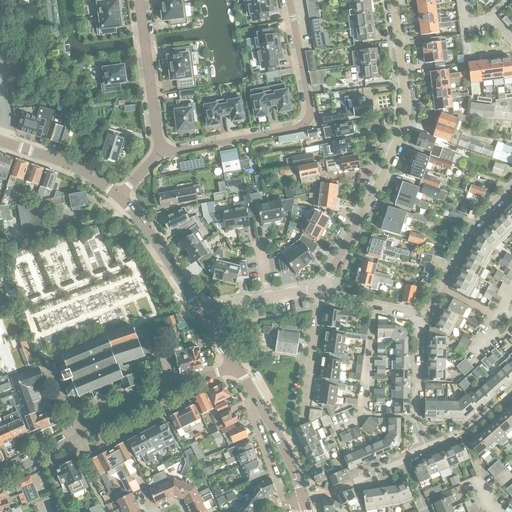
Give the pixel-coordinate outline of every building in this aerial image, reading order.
[(93,0),(95,16),(120,13),(119,6),(118,6),(117,0),(111,1),(111,0),(93,0)] [(161,4),(161,9),(184,6),(183,0),(158,0),(159,4),(161,4)] [(272,6),(270,0),(264,0),(245,4),(248,16),(252,15),(253,21),(266,18),(265,12),(271,11),(270,6),(272,6)] [(347,15),(348,16),(372,13),(370,0),(353,2),(354,10),(349,10),(349,15),(347,15)] [(444,3),(417,7),(419,16),(436,14),(436,9),(439,8),(439,7),(444,6),(444,3)] [(186,23),(184,6),(161,9),(162,13),(161,14),(161,19),(163,19),(163,20),(169,20),(169,26),(186,23)] [(308,14),(309,21),(320,19),(319,12),(308,14)] [(121,26),(120,20),(121,20),(120,13),(95,16),(98,35),(116,33),(115,27),(121,26)] [(348,16),(348,21),(349,29),(373,26),(372,13),(348,16)] [(437,19),(436,14),(419,16),(420,26),(446,23),(446,22),(450,21),(450,17),(445,18),(437,19)] [(450,21),(446,22),(446,23),(420,26),(421,35),(438,33),(439,33),(438,27),(451,26),(451,21),(450,21)] [(310,27),(311,34),(323,32),(321,26),(310,27)] [(350,37),(352,37),(353,42),(375,39),(373,26),(349,29),(350,37)] [(252,39),(255,51),(280,46),(278,39),(277,39),(276,34),(270,36),(269,30),(255,32),(256,38),(252,39)] [(325,44),(323,32),(311,34),(314,46),(325,44)] [(440,42),(422,44),(423,54),(450,51),(449,46),(441,47),(440,42)] [(281,53),(280,46),(255,51),(257,63),(261,62),(262,68),(276,65),(275,59),(281,58),(280,54),(281,53)] [(167,63),(169,63),(169,68),(192,65),(190,47),(173,49),(173,55),(168,56),(168,58),(166,58),(167,63)] [(354,52),(355,66),(378,63),(376,49),(354,52)] [(313,51),(305,52),(308,72),(325,70),(325,69),(316,70),(313,51)] [(450,51),(423,54),(425,64),(433,62),(434,67),(443,66),(442,61),(447,61),(446,54),(450,54),(450,51)] [(511,77),(511,64),(511,58),(500,59),(503,79),(511,77)] [(492,80),(503,79),(500,59),(490,60),(492,80)] [(490,60),(479,62),(482,82),(492,80),(490,60)] [(482,82),(479,62),(468,63),(471,83),(482,82)] [(379,78),(378,63),(355,66),(355,67),(356,67),(357,73),(356,73),(357,80),(364,80),(379,78)] [(194,79),(192,65),(169,68),(170,73),(169,73),(169,79),(171,78),(171,80),(177,79),(178,89),(195,86),(194,79)] [(119,83),(125,82),(123,66),(99,69),(103,93),(120,90),(119,83)] [(431,82),(460,78),(459,73),(449,74),(448,69),(444,70),(443,66),(434,67),(435,71),(430,72),(431,82)] [(326,84),(325,70),(308,72),(311,86),(326,84)] [(431,82),(432,91),(450,89),(450,84),(458,83),(460,82),(460,78),(431,82)] [(277,105),(279,112),(281,112),(282,113),(288,112),(288,110),(291,110),(288,97),(289,97),(288,91),(287,92),(287,90),(285,91),(284,84),(268,87),(272,106),(277,105)] [(266,107),(272,106),(268,87),(250,90),(252,99),(251,99),(252,105),(253,104),(255,117),(258,116),(258,118),(265,116),(265,115),(267,114),(266,107)] [(179,98),(196,95),(195,89),(178,91),(179,98)] [(432,91),(433,101),(459,97),(459,96),(462,96),(461,93),(459,94),(459,92),(451,93),(450,89),(432,91)] [(372,101),(365,102),(364,95),(352,96),(352,103),(353,110),(347,111),(347,117),(363,115),(363,114),(373,113),(372,101)] [(227,99),(224,99),(221,100),(224,115),(230,114),(232,121),(234,121),(235,122),(241,121),(241,119),(243,119),(241,107),(242,106),(241,101),(240,101),(239,96),(227,98),(227,99)] [(443,113),(457,115),(458,114),(462,114),(461,111),(452,110),(452,108),(453,108),(452,101),(460,100),(459,97),(433,101),(435,110),(442,109),(443,113)] [(218,116),(224,115),(221,100),(216,101),(215,100),(205,102),(206,106),(204,106),(205,108),(204,108),(205,114),(206,113),(208,126),(211,125),(211,127),(218,126),(217,124),(220,124),(218,116)] [(316,103),(320,127),(333,124),(328,100),(316,103)] [(12,130),(40,139),(43,130),(49,132),(53,116),(57,107),(45,103),(39,119),(18,112),(12,130)] [(457,119),(457,120),(459,121),(475,123),(482,123),(491,125),(493,107),(470,104),(469,115),(466,115),(462,114),(458,114),(457,115),(457,119)] [(175,122),(176,129),(177,129),(177,131),(181,130),(181,131),(190,130),(190,129),(193,129),(193,122),(196,122),(195,114),(192,114),(191,109),(175,111),(176,122),(175,122)] [(456,130),(459,121),(457,120),(457,119),(441,113),(436,127),(433,136),(447,141),(446,143),(456,146),(457,145),(460,135),(461,133),(456,130)] [(72,122),(53,116),(52,122),(46,139),(65,145),(70,129),(72,128),(73,124),(72,122)] [(353,133),(351,122),(323,128),(324,133),(335,130),(336,137),(353,133)] [(318,137),(317,129),(307,131),(308,138),(318,137)] [(420,134),(416,146),(431,151),(429,155),(450,162),(451,162),(458,165),(461,155),(455,153),(455,152),(434,144),(435,139),(420,134)] [(123,140),(122,140),(109,135),(102,157),(116,161),(123,140)] [(291,135),(278,137),(279,144),(292,142),(291,135)] [(495,147),(460,135),(457,145),(511,164),(511,161),(511,147),(497,142),(495,147)] [(352,152),(352,151),(350,139),(305,148),(306,153),(320,150),(320,151),(334,149),(335,155),(352,152)] [(236,150),(233,151),(220,154),(225,153),(227,168),(233,166),(234,171),(240,170),(236,150)] [(414,152),(410,164),(425,169),(428,162),(449,169),(452,163),(450,162),(429,155),(429,157),(414,152)] [(287,167),(293,166),(313,162),(312,154),(292,158),(286,159),(287,167)] [(13,158),(2,155),(0,161),(0,174),(2,175),(1,178),(6,180),(8,174),(13,158)] [(356,155),(325,161),(327,172),(329,174),(343,171),(359,168),(356,155)] [(16,159),(0,204),(0,205),(8,206),(15,186),(14,186),(16,178),(23,180),(28,164),(16,159)] [(241,161),(243,169),(251,167),(249,159),(241,161)] [(200,161),(180,165),(181,171),(204,166),(204,164),(201,165),(200,161)] [(316,163),(294,167),(295,176),(300,175),(301,184),(319,181),(316,163)] [(421,181),(421,183),(438,189),(440,181),(426,176),(428,170),(425,169),(410,164),(406,175),(421,181)] [(37,185),(43,169),(32,165),(22,194),(27,195),(31,183),(37,185)] [(212,173),(217,177),(221,172),(216,169),(212,173)] [(35,202),(41,201),(45,188),(52,190),(52,189),(53,190),(55,190),(56,189),(57,186),(57,184),(54,182),(57,174),(46,170),(35,202)] [(321,183),(319,195),(336,197),(338,185),(337,185),(338,179),(333,179),(333,184),(321,183)] [(402,182),(398,193),(416,199),(418,192),(437,199),(441,190),(438,189),(421,183),(419,188),(402,182)] [(201,196),(200,187),(199,185),(193,186),(193,188),(158,195),(161,206),(197,200),(196,196),(197,196),(197,197),(201,196)] [(483,197),(485,190),(471,185),(469,192),(483,197)] [(213,193),(214,200),(228,197),(227,190),(213,193)] [(261,225),(273,222),(269,203),(263,204),(261,195),(257,192),(249,194),(253,217),(259,216),(261,225)] [(60,197),(51,199),(45,200),(47,212),(57,211),(62,210),(61,204),(70,202),(72,211),(79,210),(79,207),(88,205),(86,193),(60,197)] [(428,203),(416,199),(398,193),(395,204),(411,210),(413,204),(427,208),(428,203)] [(233,206),(234,210),(237,229),(249,227),(248,218),(253,217),(249,194),(243,195),(244,204),(233,206)] [(336,197),(319,195),(318,201),(314,201),(313,206),(335,209),(336,197)] [(294,198),(269,203),(273,222),(285,220),(283,211),(292,209),(293,205),(294,199),(294,198)] [(50,230),(50,229),(47,213),(47,212),(45,200),(41,201),(35,202),(18,205),(23,234),(50,230)] [(0,205),(0,207),(0,211),(2,219),(10,218),(8,206),(0,205)] [(511,221),(511,206),(510,205),(503,212),(511,221)] [(389,207),(386,219),(403,224),(409,226),(411,219),(425,223),(427,216),(416,213),(413,214),(406,212),(389,207)] [(188,221),(187,220),(183,210),(178,213),(178,212),(163,219),(169,231),(176,227),(188,221)] [(234,210),(222,212),(209,214),(214,224),(224,222),(226,231),(237,229),(234,210)] [(308,221),(323,229),(329,219),(313,210),(308,221)] [(454,224),(460,226),(464,215),(451,211),(449,217),(455,219),(454,224)] [(511,221),(503,212),(495,220),(509,233),(511,230),(511,221)] [(192,217),(187,220),(188,221),(176,227),(179,233),(199,220),(196,215),(193,217),(192,217)] [(407,241),(422,245),(425,236),(410,232),(409,234),(401,230),(403,224),(386,219),(382,230),(408,238),(407,241)] [(488,228),(501,241),(509,233),(495,220),(488,228)] [(290,221),(287,227),(294,230),(296,224),(290,221)] [(308,221),(302,232),(318,240),(323,229),(308,221)] [(185,248),(187,252),(200,243),(193,233),(200,229),(196,224),(180,235),(183,240),(177,243),(181,250),(185,248)] [(488,228),(478,237),(494,249),(501,241),(488,228)] [(299,239),(290,246),(305,267),(315,260),(310,253),(315,250),(318,245),(301,236),(299,239)] [(371,236),(368,246),(401,255),(401,254),(408,255),(409,251),(393,247),(394,243),(394,241),(394,240),(392,239),(387,238),(386,240),(371,236)] [(478,237),(472,250),(489,258),(494,249),(478,237)] [(207,254),(200,243),(187,252),(190,255),(186,258),(191,264),(197,260),(203,269),(213,255),(211,251),(207,254)] [(295,274),(305,267),(290,246),(290,247),(293,251),(288,254),(287,253),(283,256),(281,253),(277,253),(280,272),(286,271),(291,267),(295,274)] [(401,255),(368,246),(365,256),(381,260),(383,254),(400,259),(401,255)] [(218,248),(213,255),(203,269),(213,276),(212,279),(224,282),(228,263),(222,261),(222,259),(222,251),(223,249),(219,247),(218,248)] [(434,249),(429,247),(427,254),(419,252),(418,259),(421,259),(421,260),(431,263),(432,256),(443,259),(446,253),(434,249)] [(484,268),(489,258),(472,250),(467,259),(484,268)] [(479,277),(484,268),(467,259),(462,269),(479,277)] [(235,265),(229,263),(224,282),(235,285),(236,280),(248,278),(245,260),(236,262),(235,265)] [(360,260),(357,272),(390,280),(410,285),(411,277),(392,272),(391,277),(374,272),(376,264),(360,260)] [(436,271),(429,268),(431,263),(421,260),(419,265),(424,266),(423,272),(428,274),(434,276),(436,271)] [(481,279),(479,277),(462,269),(457,278),(474,287),(477,281),(479,283),(481,279)] [(354,283),(371,287),(373,279),(381,282),(382,279),(389,281),(390,280),(357,272),(354,283)] [(434,276),(428,274),(421,281),(430,285),(434,276)] [(468,297),(474,287),(457,278),(451,288),(468,297)] [(412,304),(416,287),(406,284),(402,302),(412,304)] [(448,302),(444,309),(462,318),(467,307),(453,299),(450,303),(448,302)] [(324,326),(339,328),(340,320),(350,321),(351,313),(341,312),(341,311),(326,309),(324,326)] [(462,318),(444,309),(442,313),(439,311),(437,317),(454,326),(458,328),(463,318),(462,318)] [(173,315),(177,323),(184,321),(178,314),(173,315)] [(168,326),(177,323),(173,315),(165,318),(168,326)] [(434,328),(446,333),(449,335),(454,326),(437,317),(434,321),(437,323),(434,328)] [(275,352),(296,355),(299,334),(298,333),(299,327),(280,325),(279,331),(278,331),(277,337),(274,337),(273,344),(276,345),(275,352)] [(391,338),(393,340),(404,329),(400,326),(396,330),(395,329),(392,329),(392,326),(377,325),(377,337),(391,338)] [(366,335),(367,327),(359,326),(358,334),(360,334),(366,335)] [(94,399),(102,395),(99,388),(100,388),(100,389),(102,389),(101,387),(111,383),(111,385),(113,384),(112,383),(122,379),(125,388),(125,390),(127,391),(127,389),(135,386),(136,387),(137,386),(136,385),(132,375),(134,375),(133,373),(131,374),(127,366),(123,367),(121,364),(128,361),(129,363),(130,363),(130,361),(144,356),(134,330),(135,328),(132,328),(132,330),(128,331),(128,330),(126,330),(127,332),(120,334),(120,333),(118,333),(119,334),(108,338),(108,336),(106,337),(106,339),(97,343),(96,341),(94,341),(95,343),(86,347),(85,345),(83,346),(84,348),(75,351),(74,350),(73,350),(73,352),(64,356),(63,354),(62,354),(62,356),(56,359),(62,374),(61,374),(61,375),(63,375),(65,380),(63,380),(64,382),(71,379),(73,382),(71,382),(72,385),(71,385),(71,384),(69,384),(70,386),(67,390),(66,389),(66,390),(67,391),(69,394),(67,396),(68,397),(69,396),(73,396),(74,398),(75,397),(75,396),(76,395),(77,397),(79,397),(79,398),(81,398),(80,396),(90,392),(90,394),(92,393),(91,392),(91,391),(94,399)] [(426,342),(426,348),(445,349),(446,333),(434,328),(429,328),(429,342),(426,342)] [(396,343),(395,356),(406,356),(407,355),(408,342),(405,342),(405,339),(403,338),(408,334),(404,329),(393,340),(396,343)] [(326,333),(324,342),(344,345),(345,339),(352,340),(353,333),(334,331),(334,334),(326,333)] [(34,364),(25,340),(20,342),(22,347),(19,348),(26,367),(34,364)] [(343,353),(344,345),(324,342),(323,352),(331,354),(330,357),(347,359),(347,354),(343,353)] [(188,348),(186,349),(192,370),(203,368),(199,352),(198,346),(196,346),(195,345),(193,345),(192,345),(190,345),(189,346),(188,348)] [(385,345),(377,345),(377,353),(385,353),(385,345)] [(180,374),(192,370),(186,349),(185,346),(173,349),(180,374)] [(445,349),(426,348),(425,354),(428,354),(428,359),(445,359),(445,349)] [(493,354),(490,356),(495,362),(498,359),(493,354)] [(410,355),(407,355),(406,356),(395,356),(395,370),(407,370),(407,365),(410,365),(410,355)] [(487,359),(492,364),(495,362),(490,356),(487,359)] [(511,359),(509,356),(508,356),(511,360),(501,370),(511,381),(511,380),(511,359)] [(322,358),(321,368),(340,371),(341,365),(348,365),(349,359),(347,359),(330,357),(330,359),(322,358)] [(456,366),(460,371),(469,363),(465,358),(456,366)] [(425,364),(425,370),(445,370),(445,359),(428,359),(428,364),(425,364)] [(377,366),(377,370),(385,370),(385,360),(374,360),(374,366),(377,366)] [(464,375),(473,367),(469,363),(460,371),(464,375)] [(49,424),(59,420),(54,409),(44,412),(40,399),(43,398),(38,384),(44,381),(39,368),(10,379),(15,390),(11,392),(12,396),(16,407),(15,407),(16,411),(19,419),(21,418),(27,434),(49,424)] [(319,378),(327,379),(327,382),(338,384),(339,381),(340,371),(321,368),(319,378)] [(475,369),(472,372),(477,378),(480,375),(479,373),(475,369)] [(384,379),(385,374),(385,370),(377,370),(377,373),(374,373),(374,379),(384,379)] [(395,370),(395,384),(410,385),(410,376),(407,376),(407,370),(395,370)] [(445,370),(425,370),(425,375),(428,375),(428,381),(445,381),(445,370)] [(501,370),(490,379),(499,388),(503,385),(505,387),(511,381),(501,370)] [(0,393),(12,389),(7,375),(2,377),(0,371),(0,393)] [(490,379),(480,389),(490,400),(496,394),(494,392),(499,388),(490,379)] [(460,381),(457,384),(463,390),(466,388),(460,381)] [(318,384),(317,394),(336,397),(337,390),(344,391),(345,385),(338,384),(327,382),(326,385),(318,384)] [(225,385),(224,384),(222,384),(220,385),(208,391),(214,404),(230,396),(225,385)] [(395,384),(395,399),(407,399),(407,393),(410,393),(410,385),(395,384)] [(384,389),(376,389),(374,389),(373,395),(376,395),(376,399),(384,399),(384,389)] [(469,398),(477,407),(481,404),(483,406),(490,400),(480,389),(470,398),(469,398)] [(213,409),(205,392),(193,398),(201,414),(213,409)] [(321,404),(321,407),(325,408),(330,417),(333,416),(336,397),(317,394),(316,403),(321,404)] [(466,394),(458,402),(465,422),(475,413),(473,411),(477,407),(469,398),(470,398),(466,394)] [(436,398),(425,398),(424,418),(430,418),(430,421),(436,421),(436,398)] [(447,419),(447,402),(436,402),(436,398),(436,421),(441,421),(441,419),(447,419)] [(385,414),(394,414),(409,414),(410,405),(407,405),(407,399),(395,399),(395,409),(385,409),(385,414)] [(218,413),(228,408),(225,402),(215,407),(218,413)] [(465,422),(458,402),(447,402),(447,419),(452,419),(452,422),(465,422)] [(201,420),(193,404),(186,408),(186,410),(182,411),(189,426),(201,420)] [(511,411),(509,408),(504,412),(501,408),(497,411),(501,415),(511,427),(511,411)] [(222,420),(225,427),(233,423),(238,421),(240,418),(238,414),(234,413),(233,414),(231,409),(217,416),(220,421),(222,420)] [(297,435),(299,438),(314,431),(310,422),(326,416),(324,411),(310,409),(308,419),(310,422),(293,429),(296,436),(297,435)] [(16,411),(3,417),(4,419),(6,422),(14,440),(20,437),(21,438),(26,436),(25,434),(27,434),(21,418),(19,419),(16,411)] [(194,437),(191,431),(189,426),(182,411),(178,414),(177,412),(170,416),(177,431),(183,429),(185,434),(188,433),(191,438),(194,437)] [(493,422),(507,438),(505,435),(511,428),(511,427),(501,415),(496,419),(493,415),(489,418),(493,422)] [(0,445),(3,444),(4,445),(9,443),(8,442),(14,440),(3,417),(5,422),(0,424),(0,445)] [(365,422),(375,429),(378,424),(378,418),(369,418),(368,417),(365,422)] [(388,433),(386,437),(398,445),(401,441),(396,437),(397,436),(397,433),(400,433),(400,418),(388,418),(388,433)] [(168,440),(173,437),(165,421),(155,426),(163,442),(167,450),(171,448),(168,443),(169,443),(168,440)] [(365,422),(361,427),(371,434),(375,429),(365,422)] [(488,426),(485,422),(481,425),(485,429),(499,445),(507,438),(493,422),(488,426)] [(233,423),(225,427),(223,428),(217,431),(210,434),(210,435),(211,435),(214,440),(223,436),(224,438),(230,436),(233,443),(248,437),(243,425),(235,428),(233,423)] [(164,452),(167,450),(163,442),(155,426),(146,431),(154,447),(163,442),(164,445),(161,447),(164,452)] [(217,431),(216,428),(215,426),(208,429),(210,434),(217,431)] [(353,431),(349,433),(352,440),(356,439),(361,437),(356,427),(351,429),(353,431)] [(488,450),(496,442),(499,446),(499,445),(485,429),(480,433),(476,429),(473,432),(488,450)] [(301,448),(321,440),(317,430),(314,431),(299,438),(300,441),(298,442),(301,448)] [(137,436),(149,460),(152,458),(148,450),(154,447),(146,431),(137,436)] [(193,435),(197,442),(202,439),(199,432),(193,435)] [(352,440),(349,433),(345,434),(344,432),(339,434),(344,444),(352,440)] [(488,450),(473,432),(470,435),(473,439),(468,444),(480,457),(488,450)] [(127,441),(136,457),(142,454),(146,461),(149,460),(137,436),(127,441)] [(383,440),(370,445),(375,457),(375,456),(388,451),(387,448),(389,447),(390,446),(395,449),(398,445),(386,437),(383,440)] [(227,450),(230,458),(253,449),(249,440),(227,450)] [(325,451),(331,449),(329,445),(324,447),(321,440),(301,448),(304,455),(305,454),(307,457),(325,449),(325,451)] [(204,457),(197,442),(190,445),(192,450),(194,453),(197,461),(204,457)] [(123,443),(111,450),(129,484),(133,481),(124,463),(131,459),(123,443)] [(456,443),(451,445),(459,463),(469,459),(463,443),(457,445),(456,443)] [(370,445),(357,451),(362,462),(367,460),(368,463),(377,459),(375,456),(375,457),(370,445)] [(449,467),(459,463),(451,445),(446,447),(447,450),(442,452),(449,467)] [(238,461),(240,465),(257,458),(253,449),(230,458),(231,459),(225,461),(227,466),(238,461)] [(319,463),(329,459),(325,451),(325,449),(307,457),(308,460),(306,460),(309,467),(319,463)] [(123,487),(129,484),(111,450),(98,456),(107,472),(114,469),(123,487)] [(356,464),(362,462),(357,451),(343,457),(349,471),(357,467),(356,464)] [(436,451),(431,453),(439,471),(449,467),(442,452),(437,454),(436,451)] [(429,475),(439,471),(431,453),(426,456),(427,458),(422,460),(429,475)] [(105,473),(97,457),(87,462),(96,478),(100,476),(106,487),(111,484),(105,473)] [(264,474),(257,458),(240,465),(247,482),(264,474)] [(198,461),(202,470),(208,468),(203,459),(198,461)] [(67,481),(68,484),(72,494),(87,487),(83,478),(81,478),(73,460),(60,466),(61,468),(55,471),(61,484),(67,481)] [(431,478),(429,475),(422,460),(416,463),(417,466),(412,468),(419,483),(431,478)] [(492,465),(500,473),(505,469),(498,460),(492,465)] [(321,482),(328,479),(326,477),(330,475),(328,471),(323,473),(319,463),(309,467),(315,482),(321,480),(321,482)] [(500,473),(492,465),(487,470),(494,478),(500,473)] [(208,468),(202,470),(205,477),(213,473),(210,467),(208,468)] [(333,469),(328,471),(330,475),(326,477),(328,479),(329,482),(331,481),(333,486),(349,479),(345,469),(335,473),(333,469)] [(157,474),(169,499),(174,496),(178,498),(184,482),(174,478),(168,480),(164,471),(157,474)] [(149,490),(156,505),(169,499),(157,474),(152,476),(157,486),(149,490)] [(30,476),(18,481),(23,493),(27,503),(39,498),(30,476)] [(276,491),(271,478),(257,484),(250,493),(264,504),(265,505),(269,500),(268,499),(274,491),(276,491)] [(183,499),(186,505),(211,493),(209,488),(199,493),(196,487),(184,482),(178,498),(183,499)] [(400,505),(413,499),(405,482),(395,486),(394,486),(400,505)] [(394,486),(384,488),(387,507),(400,505),(394,486)] [(0,500),(9,497),(5,487),(0,488),(0,500)] [(434,487),(423,492),(425,497),(437,492),(434,487)] [(339,500),(337,501),(339,506),(356,499),(358,501),(361,500),(360,492),(356,492),(355,493),(353,488),(337,495),(339,500)] [(384,488),(373,489),(376,508),(387,507),(384,488)] [(220,491),(219,489),(213,492),(215,497),(227,493),(225,489),(220,491)] [(365,510),(376,508),(373,489),(362,491),(365,510)] [(431,505),(433,511),(442,511),(452,508),(450,502),(455,500),(453,497),(458,495),(455,489),(451,492),(450,490),(439,494),(441,500),(431,505)] [(27,503),(23,493),(18,495),(22,505),(27,503)] [(113,511),(125,511),(137,506),(131,493),(116,500),(120,509),(113,511)] [(211,493),(186,505),(189,511),(204,511),(206,511),(203,504),(213,499),(211,493)] [(250,493),(243,504),(254,511),(258,511),(264,504),(250,493)] [(224,496),(217,499),(219,505),(226,502),(224,496)] [(0,500),(0,511),(11,509),(8,502),(12,500),(11,497),(9,498),(9,497),(0,500)] [(334,511),(334,508),(339,506),(337,501),(334,501),(333,500),(323,501),(323,511),(334,511)] [(464,503),(466,507),(468,511),(469,511),(478,508),(476,502),(471,504),(469,501),(464,503)]
